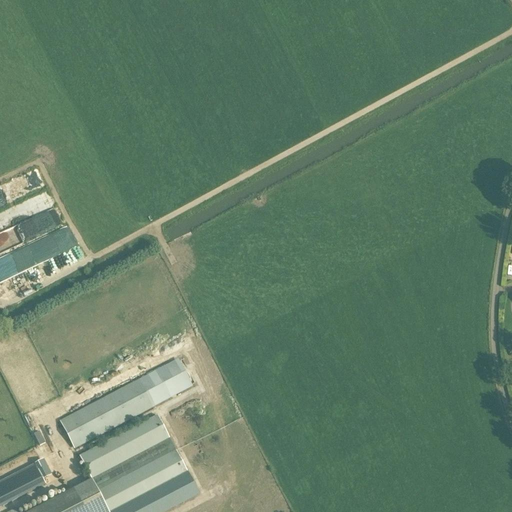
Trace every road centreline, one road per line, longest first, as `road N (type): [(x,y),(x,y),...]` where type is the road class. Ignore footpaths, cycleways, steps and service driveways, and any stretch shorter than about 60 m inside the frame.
road 1 (track): [(511,31),(0,303)]
road 2 (unclassified): [(511,414),(496,321),(511,214)]
